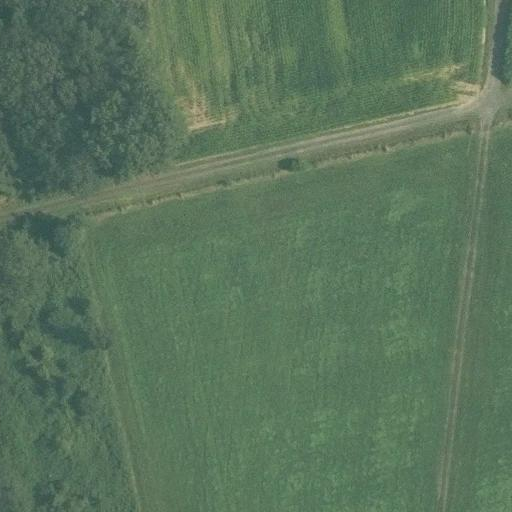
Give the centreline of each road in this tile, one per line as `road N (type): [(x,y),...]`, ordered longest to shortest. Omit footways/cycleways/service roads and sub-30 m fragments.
road 1 (track): [(511,98),(0,215)]
road 2 (track): [(487,103),(441,511)]
